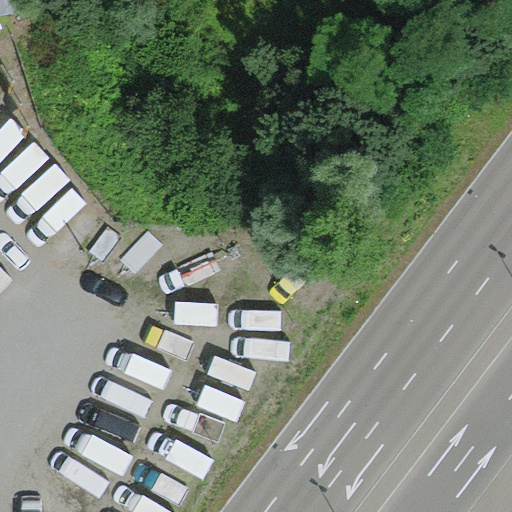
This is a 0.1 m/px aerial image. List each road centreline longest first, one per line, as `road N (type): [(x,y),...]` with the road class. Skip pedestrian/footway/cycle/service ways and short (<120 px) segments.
road 1 (secondary): [(511,208),(283,511)]
road 2 (secondary): [(423,511),(511,395)]
